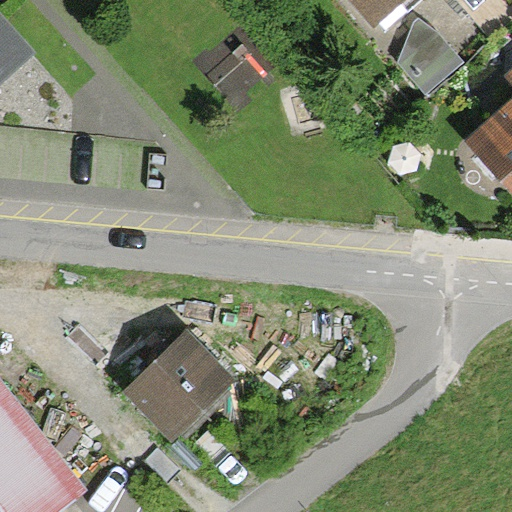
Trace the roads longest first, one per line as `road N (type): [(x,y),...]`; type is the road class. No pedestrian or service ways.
road 1 (residential): [(511,287),(0,235)]
road 2 (unknown): [(7,236),(157,404)]
